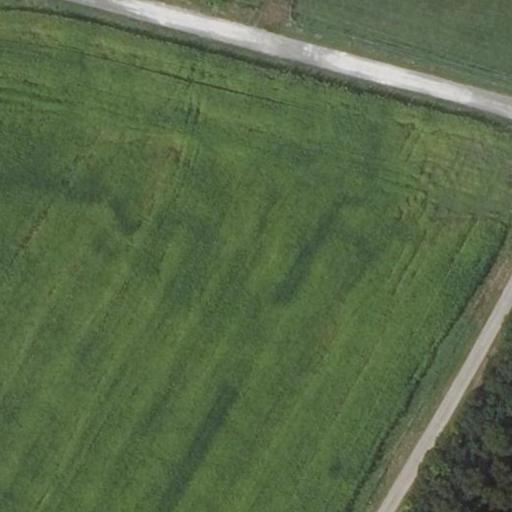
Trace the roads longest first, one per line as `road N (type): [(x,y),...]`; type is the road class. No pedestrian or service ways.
road 1 (track): [(511,109),(91,0)]
road 2 (track): [(511,277),(381,511)]
